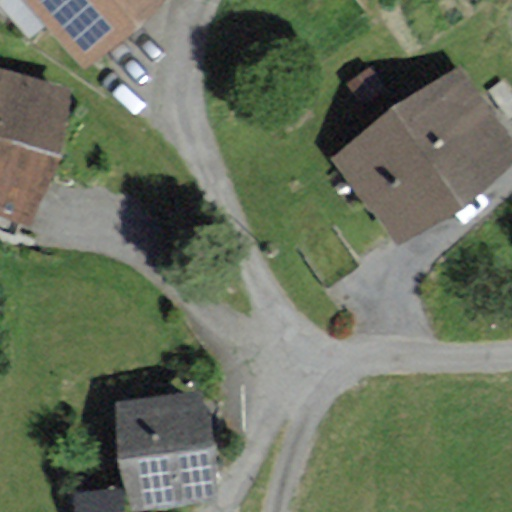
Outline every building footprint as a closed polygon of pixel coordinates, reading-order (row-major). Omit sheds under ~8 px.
[(148,0),(30,0),(83,58),(148,0)] [(28,84),(0,75),(0,204),(29,213),(65,95),(28,84)] [(511,160),(511,157),(458,80),(344,159),(399,238),(511,160)] [(210,496),(197,395),(124,404),(136,505),(210,496)] [(122,511),(121,493),(77,496),(78,511),(122,511)]
